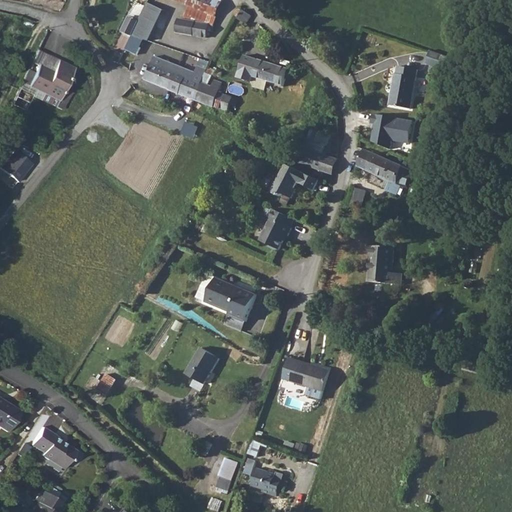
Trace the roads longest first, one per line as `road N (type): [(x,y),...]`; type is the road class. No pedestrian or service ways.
road 1 (residential): [(309,314),(337,200),(346,111),(335,87),(251,0)]
road 2 (residential): [(0,221),(109,92),(101,55),(74,28),(77,0)]
road 3 (track): [(511,378),(355,346),(309,314)]
road 4 (residential): [(121,460),(47,395),(0,367)]
